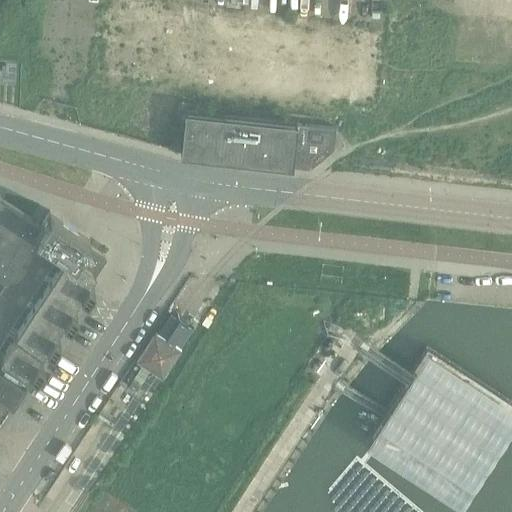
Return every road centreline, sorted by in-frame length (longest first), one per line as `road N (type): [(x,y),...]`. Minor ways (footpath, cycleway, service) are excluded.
road 1 (unclassified): [(6,511),(160,272),(182,177)]
road 2 (unclassified): [(511,220),(182,177)]
road 3 (unclassified): [(182,177),(0,129)]
